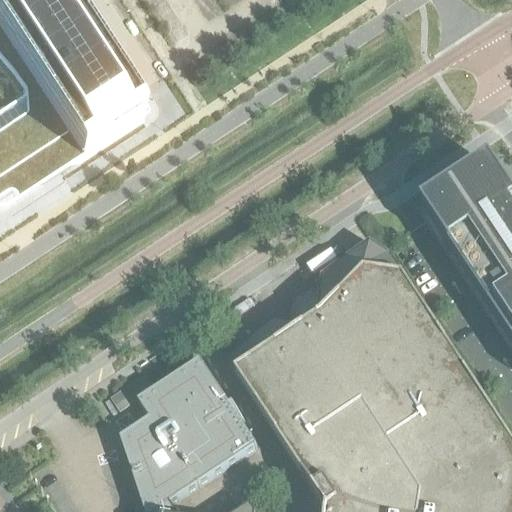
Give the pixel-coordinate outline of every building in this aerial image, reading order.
[(0,0),(0,186),(10,180),(11,181),(13,181),(14,181),(15,180),(16,179),(16,177),(16,176),(17,177),(19,177),(21,177),(22,175),(22,174),(22,172),(68,142),(82,164),(143,124),(128,102),(61,0),(0,0)] [(511,346),(511,199),(494,173),(492,169),(424,214),(426,218),(511,346)] [(511,511),(511,447),(389,260),(383,257),(371,250),(324,281),(323,283),(322,322),(303,335),(274,324),(229,366),(324,511),(511,511)] [(251,511),(249,511),(173,511),(171,509),(258,451),(201,365),(139,406),(151,424),(121,444),(144,511),(251,511)] [(138,404),(154,393),(145,379),(128,390),(137,404),(138,404)] [(137,404),(128,390),(111,402),(120,415),(137,404)]
